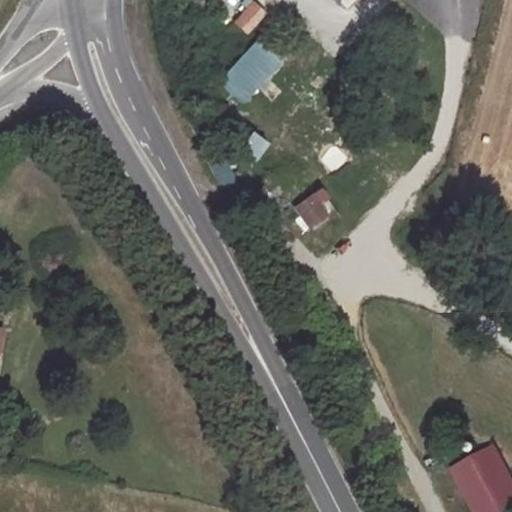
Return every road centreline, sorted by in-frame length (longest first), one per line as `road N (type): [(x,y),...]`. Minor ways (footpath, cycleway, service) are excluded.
road 1 (tertiary): [(339,511),(108,78),(96,13)]
road 2 (track): [(174,202),(209,191),(288,240),(325,280),(385,413)]
road 3 (track): [(325,280),(437,147),(474,0)]
